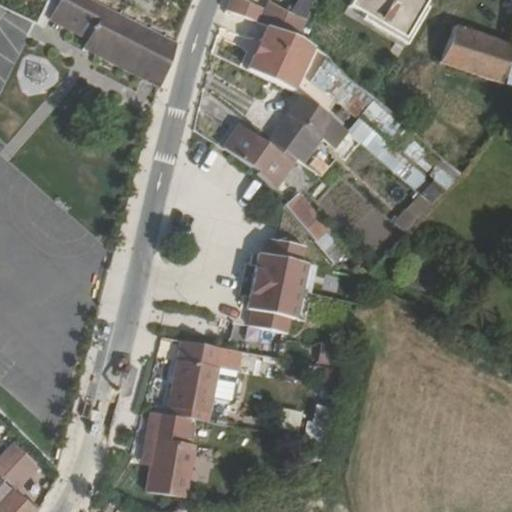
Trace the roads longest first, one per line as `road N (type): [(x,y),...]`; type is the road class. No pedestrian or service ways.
road 1 (tertiary): [(199,0),(79,463),(51,511)]
road 2 (unknown): [(151,189),(207,194),(220,213),(225,260),(203,287),(128,276)]
